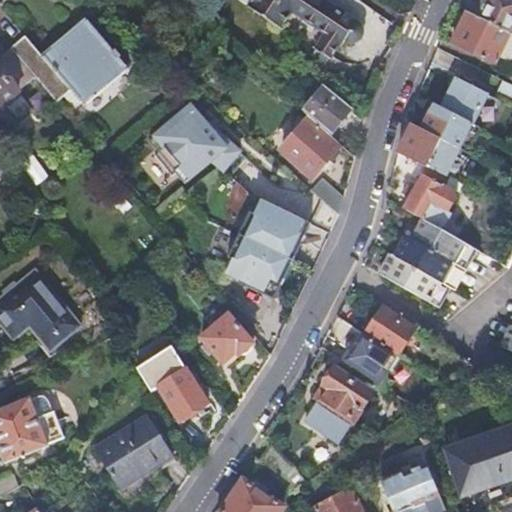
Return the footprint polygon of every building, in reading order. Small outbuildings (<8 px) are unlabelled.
[(245,0),(282,26),(292,11),(322,32),(312,48),(330,61),(343,43),(346,45),(350,45),(353,45),(357,43),(359,41),(361,38),(362,34),(362,30),(361,27),(359,24),(356,22),(324,0),(245,0)] [(511,33),(511,0),(486,0),(478,17),(511,33)] [(511,38),(511,33),(478,17),(470,13),(454,45),(497,67),(511,38)] [(32,43),(17,55),(41,84),(60,106),(75,94),(86,108),(131,70),(94,25),(48,62),(32,43)] [(41,84),(17,55),(0,69),(0,118),(11,109),(14,111),(19,110),(26,105),(27,100),(25,97),(41,84)] [(455,78),(487,93),(489,88),(457,73),(455,78)] [(440,107),(470,121),(473,122),(487,93),(455,78),(440,107)] [(511,86),(503,82),(495,97),(511,105),(511,86)] [(303,114),(330,137),(353,109),(325,87),(303,114)] [(473,122),(481,126),(495,98),(487,93),(473,122)] [(423,129),(458,145),(470,121),(440,107),(435,105),(423,129)] [(306,123),(282,151),(313,179),(337,151),(306,123)] [(422,164),(427,166),(444,174),(458,145),(423,129),(412,124),(398,154),(422,164)] [(398,154),(394,169),(415,178),(422,164),(398,154)] [(411,196),(404,209),(425,219),(445,229),(455,207),(450,205),(457,192),(444,186),(449,176),(444,174),(427,166),(418,185),(409,181),(404,192),(411,196)] [(312,192),(338,214),(343,197),(322,179),(312,192)] [(468,292),(488,251),(477,245),(445,229),(425,219),(416,238),(410,235),(400,257),(394,254),(384,276),(446,307),(457,285),(468,292)] [(500,239),(493,253),(505,259),(511,245),(500,239)] [(35,281),(0,308),(0,325),(13,341),(31,327),(53,355),(81,332),(51,294),(47,296),(35,281)] [(384,309),(365,336),(391,352),(397,357),(416,331),(384,309)] [(229,318),(202,340),(225,369),(251,347),(229,318)] [(511,327),(511,328),(501,349),(511,353),(511,327)] [(351,353),(343,364),(377,385),(384,375),(378,371),(391,352),(365,336),(352,354),(351,353)] [(175,380),(162,389),(185,424),(211,408),(182,363),(170,371),(175,380)] [(309,398),(315,402),(318,404),(315,407),(313,406),(300,423),(332,446),(345,428),(341,425),(343,422),(347,425),(368,396),(330,368),(309,398)] [(50,373),(26,384),(31,395),(55,383),(50,373)] [(29,396),(0,410),(0,445),(9,464),(68,436),(55,410),(40,418),(29,396)] [(147,417),(91,453),(118,494),(174,459),(147,417)] [(511,425),(442,451),(460,501),(511,481),(511,425)] [(422,452),(428,450),(423,437),(417,439),(422,452)] [(272,445),(260,464),(290,498),(307,485),(272,445)] [(422,465),(419,456),(403,461),(405,465),(374,476),(387,511),(438,511),(439,511),(421,465),(422,465)] [(15,465),(0,472),(0,500),(26,488),(15,465)] [(275,511),(241,489),(225,511),(275,511)] [(363,511),(353,492),(317,510),(318,511),(363,511)]
